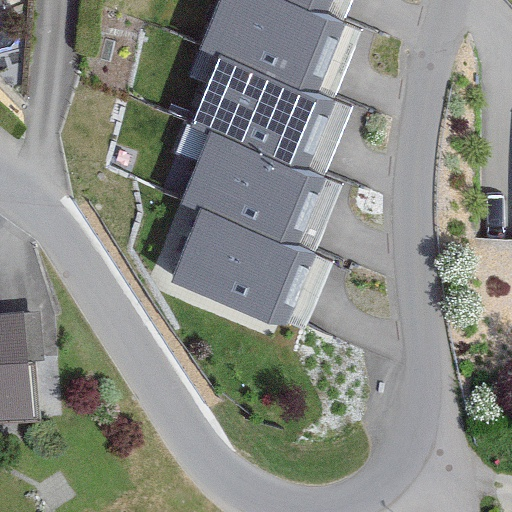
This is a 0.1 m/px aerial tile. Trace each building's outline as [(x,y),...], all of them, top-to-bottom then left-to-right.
[(288,0),(220,0),(220,2),(190,77),(208,84),(219,58),(304,92),(334,18),(313,9),(288,0)] [(316,0),(214,0),(220,2),(220,0),(288,0),(313,9),(316,0)] [(319,98),(304,92),(219,58),(208,84),(185,140),(206,148),(210,138),(289,170),(319,98)] [(306,177),(289,170),(210,138),(206,148),(173,228),(193,236),(204,208),(280,238),(306,177)] [(303,248),(280,238),(204,208),(193,236),(173,286),(272,326),(303,248)] [(22,310),(0,311),(0,415),(29,413),(22,310)]
